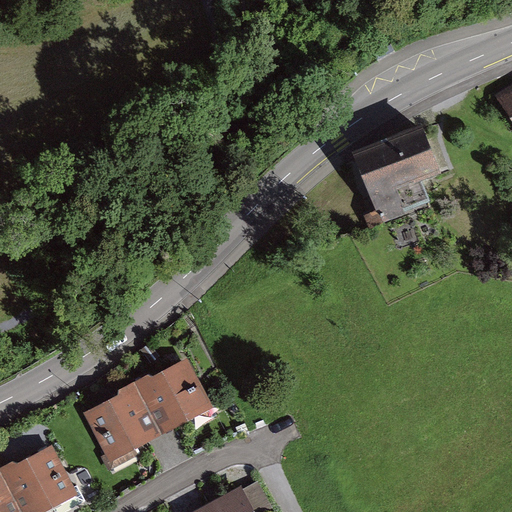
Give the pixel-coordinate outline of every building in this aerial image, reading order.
[(427,134),(363,161),(382,208),(367,214),(373,227),(438,200),(428,178),(443,171),(427,134)] [(207,414),(184,365),(137,387),(160,436),(207,414)] [(160,436),(137,387),(89,411),(109,449),(104,452),(110,464),(135,452),(133,448),(160,436)] [(71,489),(50,448),(5,471),(25,511),(44,511),(62,503),(66,511),(91,499),(83,482),(71,489)] [(0,511),(25,511),(5,471),(0,473),(0,511)] [(255,511),(246,493),(208,511),(255,511)]
